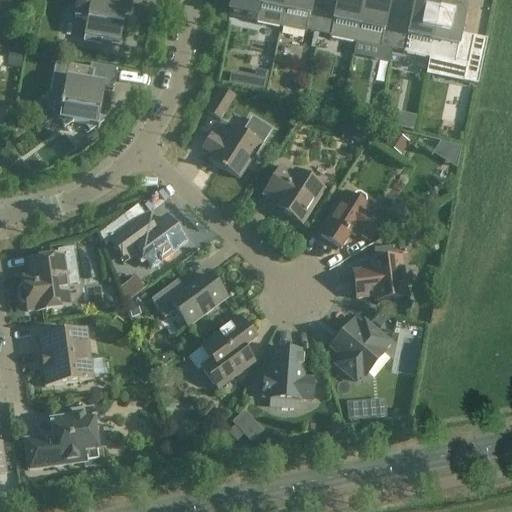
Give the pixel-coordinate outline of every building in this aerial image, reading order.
[(78,0),(74,20),(87,22),(85,34),(84,40),(101,43),(101,41),(120,45),(127,6),(117,4),(118,0),(78,0)] [(232,0),(229,17),(231,18),(243,20),(256,23),(255,25),(281,30),(287,0),(232,0)] [(287,0),(281,30),(306,35),(307,33),(319,36),(325,8),(313,6),(313,0),(287,0)] [(355,46),(364,0),(338,0),(336,11),(325,8),(319,36),(330,38),(330,40),(355,46)] [(364,0),(355,46),(381,51),(381,49),(393,51),(398,24),(387,21),(391,0),(390,0),(364,0)] [(430,61),(440,9),(419,4),(418,6),(414,5),(410,26),(398,24),(393,51),(404,54),(404,56),(430,61)] [(462,13),(440,9),(430,61),(455,66),(456,64),(467,66),(463,84),(478,87),(487,42),(461,37),(466,15),(462,15),(462,13)] [(98,123),(104,91),(105,87),(88,84),(91,71),(56,65),(51,94),(60,107),(62,109),(53,114),(52,114),(52,115),(53,115),(64,130),(63,133),(65,133),(65,131),(73,125),(92,128),(98,123)] [(223,91),(208,115),(222,124),(237,100),(223,91)] [(313,96),(310,109),(322,111),(325,99),(313,96)] [(413,118),(409,132),(432,138),(436,124),(413,118)] [(211,137),(202,151),(213,157),(209,164),(224,173),(225,172),(240,182),(262,147),(271,132),(253,121),(244,135),(232,127),(222,144),(211,137)] [(363,131),(357,142),(366,147),(372,136),(363,131)] [(396,135),(388,147),(403,157),(411,145),(396,135)] [(478,151),(458,147),(453,172),(473,176),(478,151)] [(277,203),(275,206),(273,208),(302,226),(324,191),(295,173),(293,177),(281,169),(264,197),(265,198),(266,196),(277,203)] [(345,196),(319,237),(341,251),(351,236),(356,239),(358,235),(371,243),(383,224),(370,216),(372,213),(365,208),(366,204),(366,199),(360,195),(355,197),(352,200),(345,196)] [(124,218),(98,237),(99,238),(104,234),(126,263),(135,256),(140,262),(143,259),(152,270),(186,245),(167,219),(154,229),(146,217),(131,228),(124,218)] [(376,271),(353,274),(357,301),(375,299),(375,303),(407,299),(402,260),(396,260),(395,249),(375,251),(376,263),(375,263),(376,271)] [(36,314),(70,309),(63,258),(30,262),(32,279),(24,280),(25,289),(21,290),(20,292),(21,304),(23,305),(27,305),(28,314),(36,313),(36,314)] [(178,283),(151,302),(165,321),(176,312),(188,329),(226,302),(217,291),(219,290),(209,277),(186,294),(178,283)] [(138,304),(128,307),(132,320),(142,317),(138,304)] [(213,340),(201,350),(211,363),(201,371),(217,392),(230,383),(255,365),(254,363),(244,350),(257,341),(241,320),(213,340)] [(343,360),(336,367),(357,384),(363,376),(366,378),(385,355),(383,353),(389,345),(365,325),(354,338),(347,332),(332,350),(343,360)] [(87,331),(39,338),(42,359),(42,365),(46,365),(47,370),(43,370),(43,372),(44,372),(46,389),(94,382),(87,331)] [(264,378),(262,399),(268,400),(268,401),(302,404),(302,402),(313,403),(314,382),(303,381),(305,354),(277,352),(276,363),(271,363),(270,379),(264,378)] [(362,406),(349,407),(351,425),(364,424),(362,406)] [(42,441),(25,443),(29,473),(86,465),(87,469),(106,466),(103,444),(97,445),(92,412),(70,415),(71,421),(51,423),(53,436),(42,438),(42,441)]
